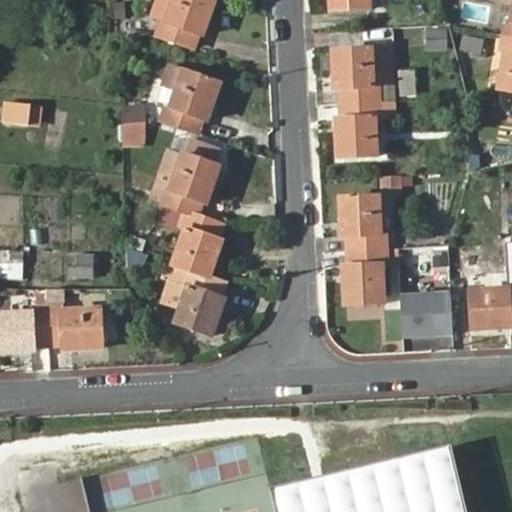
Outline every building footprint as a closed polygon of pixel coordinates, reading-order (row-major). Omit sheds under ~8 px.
[(216,0),(175,0),(167,24),(162,21),(157,35),(195,49),(200,36),(205,38),(218,0),(216,0)] [(330,0),(331,11),(370,8),(369,0),(330,0)] [(511,14),(511,23),(505,22),(503,34),(502,35),(511,37),(511,14)] [(445,53),(444,30),(428,29),(428,53),(445,53)] [(511,37),(502,35),(499,50),(505,51),(498,90),(511,92),(511,37)] [(461,52),(480,55),(483,40),(463,37),(461,52)] [(339,89),(340,106),(380,104),(379,90),(374,89),(373,83),(372,50),(334,53),(334,89),(339,89)] [(395,83),(394,50),(372,50),(373,83),(395,83)] [(417,68),(399,69),(400,101),(418,100),(417,68)] [(160,123),(199,135),(204,119),(209,121),(222,85),(170,69),(163,87),(177,92),(171,108),(166,106),(160,123)] [(397,117),(396,103),(380,104),(380,118),(397,117)] [(380,104),(340,106),(341,120),(337,121),(338,158),(377,156),(376,118),(380,118),(380,104)] [(124,126),(145,124),(144,105),(123,106),(124,126)] [(146,145),(145,124),(124,126),(125,146),(146,145)] [(212,164),(218,151),(191,140),(186,155),(212,164)] [(166,206),(196,217),(201,203),(206,204),(219,167),(186,155),(184,154),(171,192),(166,191),(160,204),(166,206)] [(400,191),(400,178),(382,179),(383,192),(400,191)] [(347,253),(388,251),(387,236),(382,237),(380,198),(340,200),(342,236),(347,237),(347,253)] [(219,240),(223,227),(196,217),(166,206),(160,221),(185,231),(172,265),(210,280),(224,242),(219,240)] [(24,252),(0,251),(0,277),(23,279),(24,252)] [(389,265),(388,251),(347,253),(348,267),(344,268),(346,306),(385,303),(384,266),(389,265)] [(446,280),(445,252),(433,253),(435,280),(446,280)] [(92,255),(69,255),(69,276),(92,276),(92,255)] [(220,297),(224,284),(210,280),(172,265),(167,280),(188,288),(176,324),(214,337),(227,301),(220,297)] [(511,323),(511,281),(509,281),(510,289),(471,291),(472,329),(511,328),(511,323)] [(437,322),(452,321),(451,294),(401,296),(403,337),(438,336),(437,322)] [(35,347),(50,347),(48,306),(34,307),(34,313),(0,314),(0,353),(35,352),(35,347)] [(48,306),(50,347),(65,346),(65,351),(104,349),(104,309),(63,311),(63,306),(48,306)] [(465,511),(450,448),(278,489),(283,511),(465,511)]
